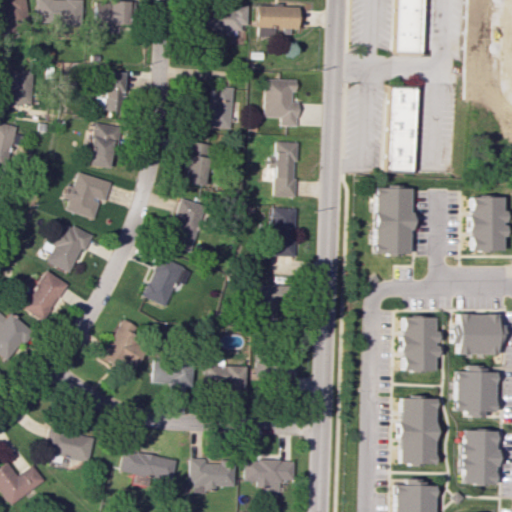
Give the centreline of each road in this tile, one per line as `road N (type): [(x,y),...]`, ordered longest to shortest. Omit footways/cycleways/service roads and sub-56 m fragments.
road 1 (residential): [(332,0),(313,511)]
road 2 (residential): [(160,0),(152,148),(130,227),(71,337),(0,418)]
road 3 (residential): [(317,427),(142,418),(48,368)]
road 4 (residential): [(435,287),(389,287),(372,302),(365,511)]
road 5 (residential): [(436,192),(435,287),(511,288)]
